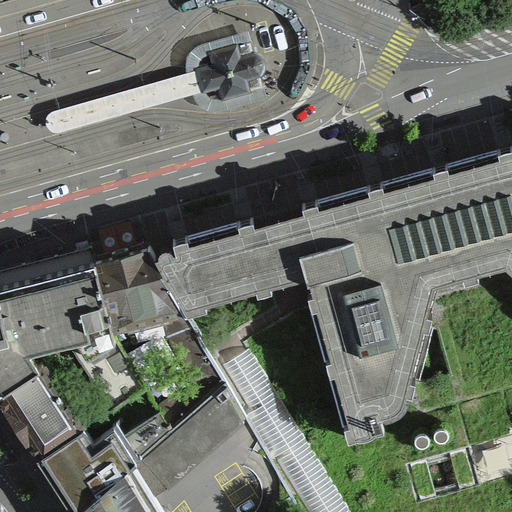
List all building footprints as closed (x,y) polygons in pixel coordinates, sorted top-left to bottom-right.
[(228,49),(208,55),(211,67),(194,72),(200,94),(217,89),(221,101),(226,100),(262,90),(259,78),(261,74),(262,71),(262,67),(262,66),(262,64),(260,61),(258,59),(255,57),(252,55),(249,43),(244,44),(228,49)] [(53,136),(200,94),(194,72),(49,114),(45,118),(43,123),(44,127),(46,131),(49,135),(53,136)] [(308,279),(309,278),(352,433),(348,434),(348,437),(357,434),(362,434),(369,433),(375,429),(384,427),(381,415),(398,409),(403,404),(407,391),(412,392),(413,390),(408,389),(435,283),(506,263),(511,269),(511,144),(497,149),(499,154),(450,167),(448,162),(432,167),(434,172),(385,185),(383,180),(367,185),(369,190),(320,203),(318,199),(302,203),(304,208),(255,221),(253,217),(237,221),(239,226),(189,239),(188,235),(173,239),(176,249),(174,249),(172,246),(169,245),(166,244),(163,245),(160,247),(158,250),(158,253),(154,254),(187,311),(207,306),(206,301),(306,273),(308,279)] [(0,389),(3,387),(39,364),(29,348),(67,339),(112,407),(145,385),(127,355),(116,336),(115,337),(114,332),(112,327),(110,317),(97,267),(95,259),(91,245),(25,262),(0,268),(0,389)] [(187,311),(154,254),(149,245),(114,254),(95,259),(97,267),(110,317),(112,327),(129,324),(135,330),(164,322),(168,335),(195,382),(204,398),(225,379),(197,333),(199,332),(187,311)] [(116,336),(127,355),(135,349),(122,327),(114,332),(115,337),(116,336)] [(84,425),(43,361),(39,364),(3,387),(0,389),(0,396),(8,408),(38,455),(84,425)] [(204,398),(170,428),(77,508),(79,511),(163,511),(160,505),(153,494),(167,484),(169,486),(244,420),(243,418),(246,415),(225,379),(204,398)] [(204,398),(195,382),(156,405),(159,410),(170,428),(204,398)] [(74,511),(77,508),(170,428),(159,410),(125,432),(119,423),(123,420),(122,416),(113,423),(114,424),(94,438),(85,424),(84,425),(38,455),(47,469),(74,511)]
